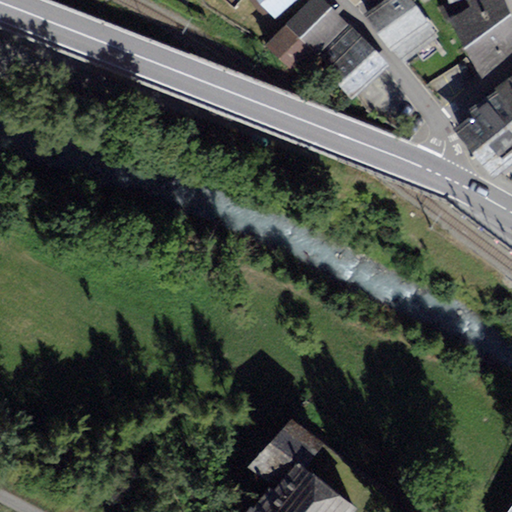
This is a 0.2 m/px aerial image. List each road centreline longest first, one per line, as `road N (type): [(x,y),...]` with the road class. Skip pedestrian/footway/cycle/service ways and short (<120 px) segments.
road 1 (secondary): [(0,3),(439,173)]
road 2 (residential): [(341,0),(438,122)]
